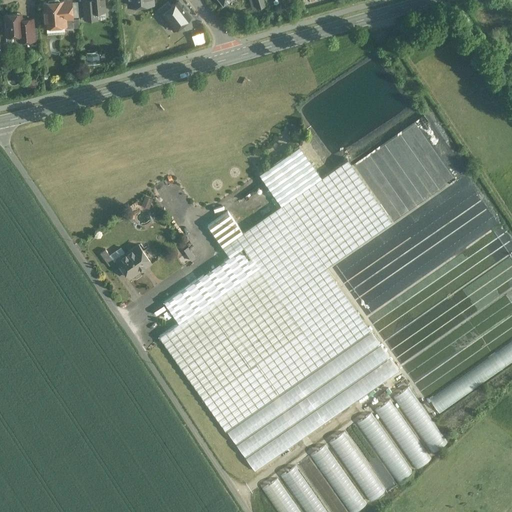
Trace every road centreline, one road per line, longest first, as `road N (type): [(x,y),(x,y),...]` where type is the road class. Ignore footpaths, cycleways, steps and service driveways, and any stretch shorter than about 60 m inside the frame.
road 1 (unclassified): [(0,137),(248,511)]
road 2 (secondary): [(0,124),(234,57)]
road 3 (secondary): [(234,57),(433,0)]
